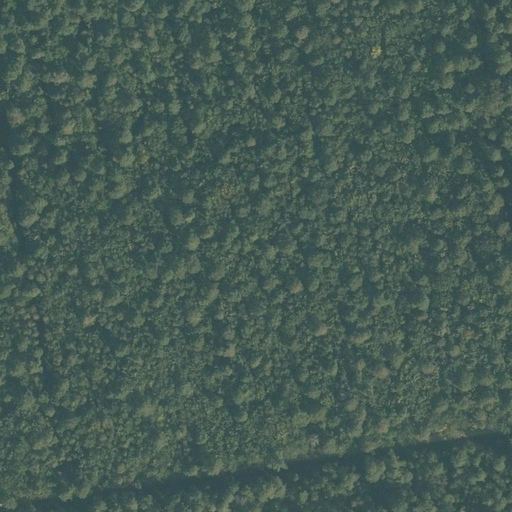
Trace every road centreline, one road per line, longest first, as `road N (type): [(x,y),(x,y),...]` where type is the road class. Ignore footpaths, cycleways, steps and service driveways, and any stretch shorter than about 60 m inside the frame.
road 1 (track): [(491,116),(0,190)]
road 2 (track): [(511,421),(163,475)]
road 3 (track): [(163,475),(0,500)]
road 4 (track): [(511,243),(491,116)]
